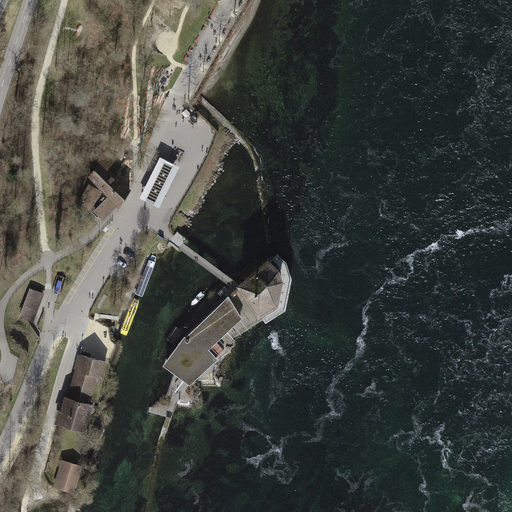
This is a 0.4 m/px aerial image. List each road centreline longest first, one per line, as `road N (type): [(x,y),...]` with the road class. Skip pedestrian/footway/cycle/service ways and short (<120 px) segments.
road 1 (unclassified): [(0,454),(45,346),(131,208)]
road 2 (unclassified): [(171,111),(201,134),(201,144),(161,224),(131,208)]
